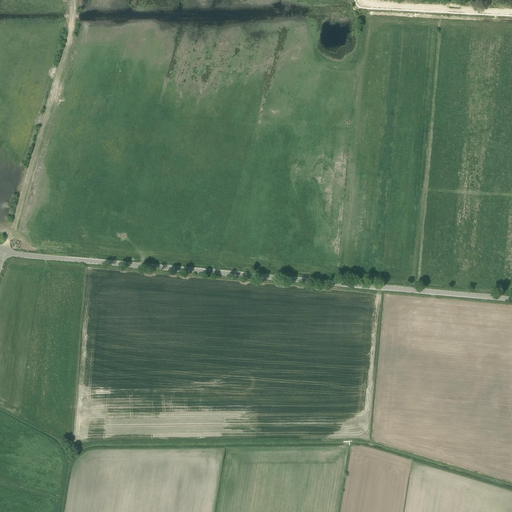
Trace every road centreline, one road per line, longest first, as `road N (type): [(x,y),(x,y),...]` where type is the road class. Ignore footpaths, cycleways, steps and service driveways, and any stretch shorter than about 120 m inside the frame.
road 1 (unclassified): [(511,297),(6,249)]
road 2 (track): [(6,249),(74,0)]
road 3 (track): [(357,0),(511,13)]
